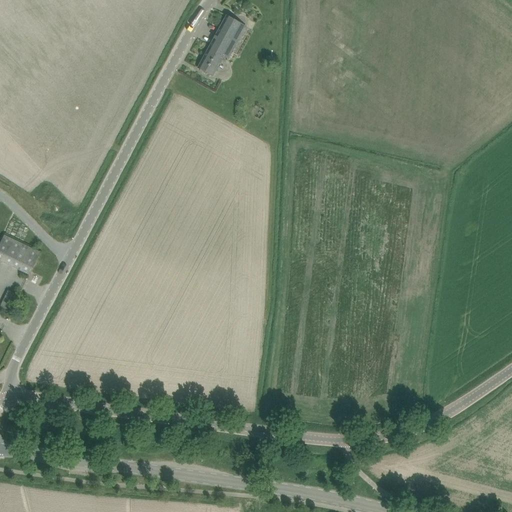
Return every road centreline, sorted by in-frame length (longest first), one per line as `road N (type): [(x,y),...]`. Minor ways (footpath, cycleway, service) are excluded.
road 1 (tertiary): [(7,394),(369,439),(449,413),(511,370)]
road 2 (unclassified): [(7,394),(17,356),(210,0)]
road 3 (tertiary): [(391,511),(327,495),(0,448)]
